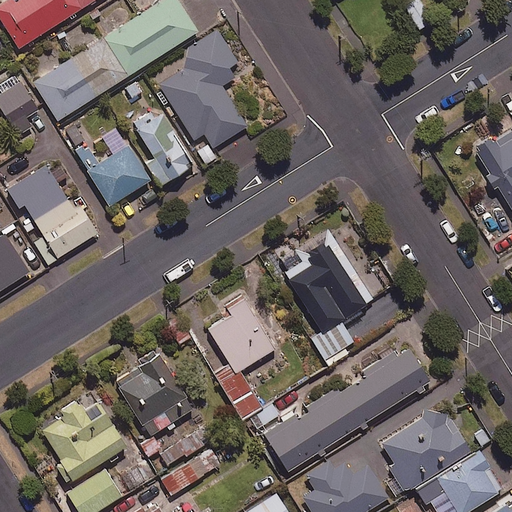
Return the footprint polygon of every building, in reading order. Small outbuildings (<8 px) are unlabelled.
[(83,7),(78,0),(19,0),(17,2),(15,0),(6,0),(0,4),(0,19),(18,48),(83,7)] [(162,0),(103,39),(127,76),(198,31),(177,0),(162,0)] [(433,20),(419,0),(409,0),(403,4),(420,30),(433,20)] [(237,62),(217,30),(186,50),(188,53),(152,76),(207,163),(218,156),(212,148),(247,126),(221,85),(234,77),(228,68),(237,62)] [(127,76),(103,39),(34,83),(58,120),(127,76)] [(38,110),(17,75),(0,85),(0,106),(18,135),(31,127),(26,118),(38,110)] [(163,114),(155,118),(151,112),(132,123),(136,131),(152,159),(146,162),(160,185),(193,166),(163,114)] [(480,162),(511,209),(511,130),(496,141),(492,135),(471,149),(480,162)] [(128,146),(100,163),(88,143),(75,151),(89,174),(109,206),(150,180),(128,146)] [(74,211),(45,165),(6,190),(38,240),(34,243),(48,264),(97,233),(81,207),(74,211)] [(321,335),(342,322),(341,322),(379,298),(335,229),(298,252),(303,261),(282,274),(319,332),(321,335)] [(0,290),(28,272),(4,234),(0,236),(0,290)] [(236,372),(239,371),(275,347),(248,305),(244,298),(226,310),(230,316),(209,330),(231,364),(236,372)] [(179,315),(165,324),(179,346),(194,336),(179,315)] [(321,335),(319,332),(310,337),(328,366),(347,354),(343,348),(353,341),(342,322),(321,335)] [(281,416),(284,422),(264,435),(288,473),(317,454),(320,457),(327,453),(325,449),(359,427),(361,430),(369,425),(367,422),(414,391),(417,394),(426,388),(424,385),(430,381),(409,349),(398,356),(395,351),(361,372),(365,377),(340,394),(336,388),(295,415),(291,410),(281,416)] [(193,409),(160,355),(115,382),(149,436),(193,409)] [(236,372),(231,364),(215,373),(233,402),(251,391),(239,371),(236,372)] [(251,391),(233,402),(243,419),(261,407),(251,391)] [(126,447),(97,402),(83,410),(76,399),(62,408),(66,414),(42,430),(74,480),(126,447)] [(263,410),(250,418),(256,429),(279,415),(272,405),(263,410)] [(381,442),(394,464),(386,468),(392,478),(389,480),(396,493),(470,451),(444,406),(381,442)] [(198,432),(160,455),(169,469),(206,445),(198,432)] [(220,464),(210,449),(161,479),(171,495),(220,464)] [(467,511),(503,490),(478,452),(417,490),(426,503),(444,491),(457,511),(467,511)] [(353,475),(345,461),(330,471),(326,463),(306,475),(316,490),(302,499),(309,511),(366,511),(389,498),(368,465),(353,475)] [(95,511),(121,496),(104,470),(60,498),(68,511),(74,511),(78,510),(79,511),(95,511)] [(287,511),(276,493),(245,511),(287,511)] [(511,511),(511,502),(510,500),(491,511),(511,511)]
